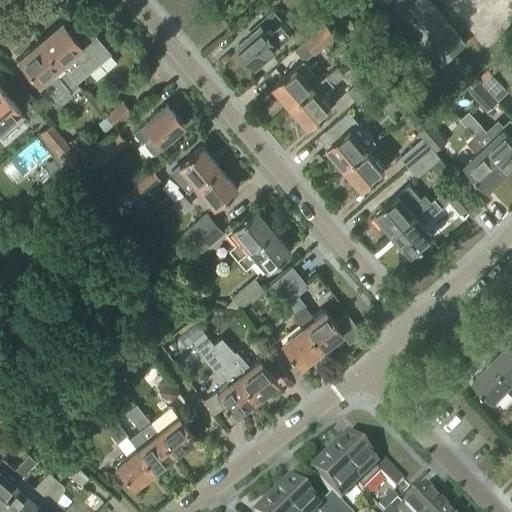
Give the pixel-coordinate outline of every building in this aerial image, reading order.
[(387,0),(441,65),(465,45),(427,0),(387,0)] [(313,16),(310,20),(311,25),(315,27),(320,26),(322,22),(321,18),(317,15),(313,16)] [(80,44),(61,22),(40,40),(60,65),(76,83),(111,53),(93,33),(80,44)] [(292,33),(282,22),(270,33),(262,24),(238,45),(256,65),(280,44),(292,33)] [(315,54),(337,36),(326,23),(304,42),(315,54)] [(59,105),(71,94),(70,93),(78,86),(76,83),(60,65),(40,40),(18,59),(43,88),(38,92),(49,104),(51,103),(54,106),(58,103),(59,105)] [(284,78),(274,86),(291,107),(321,81),(304,61),(297,67),(296,67),(287,76),(286,74),(283,77),(284,78)] [(337,67),(321,81),(291,107),(309,127),(319,119),(320,120),(323,117),(322,116),(332,108),(322,96),(334,85),(344,75),(337,67)] [(357,102),(378,84),(368,73),(347,91),(357,102)] [(498,100),(507,92),(491,74),(482,83),(498,100)] [(478,85),(474,81),(467,88),(470,91),(469,92),(487,110),(498,100),(482,83),(481,84),(480,83),(478,85)] [(0,110),(6,118),(16,109),(10,102),(11,101),(0,88),(0,110)] [(115,126),(131,112),(122,102),(107,116),(115,126)] [(154,151),(184,124),(167,105),(144,124),(145,125),(135,133),(143,142),(145,140),(154,151)] [(114,127),(106,117),(99,124),(106,133),(114,127)] [(435,151),(447,141),(430,122),(418,132),(423,137),(432,148),(435,151)] [(80,159),(51,124),(38,135),(52,151),(53,149),(69,168),(80,159)] [(495,138),(484,126),(475,135),(477,137),(509,170),(511,167),(511,135),(505,128),(495,138)] [(367,149),(350,129),(341,138),(340,136),(337,139),(338,140),(328,149),(344,168),(367,149)] [(94,168),(125,142),(116,132),(86,158),(94,168)] [(81,158),(92,148),(79,133),(67,143),(81,158)] [(409,168),(432,148),(423,137),(400,157),(409,168)] [(509,170),(477,137),(470,145),(478,153),(466,165),(489,190),(509,170)] [(219,167),(202,146),(192,154),(191,153),(188,156),(189,157),(169,173),(177,182),(183,182),(189,177),(196,186),(219,167)] [(417,177),(440,157),(434,151),(435,151),(432,148),(409,168),(417,177)] [(373,182),(377,180),(375,179),(385,170),(367,149),(344,168),(363,190),(372,181),(373,182)] [(224,199),(227,197),(226,196),(236,187),(219,167),(196,186),(213,206),(223,198),(224,199)] [(138,198),(160,180),(152,170),(129,188),(138,198)] [(460,214),(476,200),(458,179),(442,193),(460,214)] [(377,215),(394,235),(417,216),(433,202),(426,194),(422,197),(409,207),(399,195),(389,204),(388,203),(385,205),(386,206),(377,215)] [(179,214),(190,204),(184,196),(172,206),(179,214)] [(238,258),(272,229),(255,209),(227,232),(236,244),(230,249),(238,258)] [(192,242),(215,223),(206,213),(183,232),(192,242)] [(422,248),(425,246),(424,244),(434,236),(417,216),(394,235),(412,255),(421,247),(422,248)] [(200,252),(223,233),(215,223),(192,242),(200,252)] [(266,270),(290,250),(272,229),(238,258),(246,267),(256,258),(266,270)] [(294,313),(301,307),(286,287),(298,276),(291,267),(271,284),(284,301),(294,313)] [(240,308),(263,289),(254,278),(231,297),(240,308)] [(285,320),(294,313),(284,301),(276,308),(285,320)] [(332,320),(324,310),(303,326),(321,349),(342,333),(334,323),(335,322),(333,319),(332,320)] [(255,400),(238,376),(237,376),(228,363),(218,350),(217,350),(203,331),(202,332),(196,323),(177,337),(184,347),(193,341),(200,354),(209,365),(218,374),(220,372),(228,383),(216,392),(224,402),(223,403),(225,406),(227,405),(234,416),(255,400)] [(299,366),(321,349),(303,326),(281,342),(289,353),(288,354),(290,357),(291,356),(299,366)] [(511,344),(509,342),(491,361),(511,381),(511,344)] [(146,354),(114,378),(119,384),(150,359),(146,354)] [(267,370),(259,359),(238,376),(255,400),(277,383),(269,373),(270,372),(268,369),(267,370)] [(494,400),(511,381),(491,361),(472,380),(482,388),(480,390),(483,392),(484,391),(494,400)] [(171,399),(178,394),(169,383),(158,391),(163,398),(171,399)] [(150,423),(136,404),(126,412),(139,429),(128,438),(136,448),(139,446),(156,469),(177,453),(153,421),(150,423)] [(46,422),(33,409),(13,430),(26,442),(46,422)] [(177,453),(196,438),(173,409),(168,409),(153,421),(177,453)] [(117,443),(127,435),(116,420),(105,428),(117,443)] [(372,467),(347,441),(338,449),(336,447),(326,456),(356,487),(362,493),(380,475),(394,490),(403,482),(381,459),(372,467)] [(133,487),(156,469),(139,446),(136,448),(116,464),(133,487)] [(0,508),(26,479),(24,477),(37,462),(29,455),(15,470),(3,460),(0,463),(0,508)] [(319,468),(311,476),(330,495),(322,503),(331,511),(347,511),(339,504),(356,487),(326,456),(317,465),(319,468)] [(89,477),(73,462),(64,472),(80,486),(89,477)] [(0,510),(2,511),(29,511),(58,480),(49,472),(35,488),(26,479),(0,508),(0,510)] [(63,511),(65,510),(54,501),(56,498),(55,497),(65,486),(58,480),(29,511),(63,511)] [(278,491),(268,500),(280,511),(331,511),(322,503),(314,511),(289,485),(280,493),(278,491)] [(431,501),(423,493),(405,510),(396,502),(389,509),(391,511),(435,511),(441,506),(434,498),(431,501)] [(391,495),(378,508),(381,511),(385,511),(389,509),(396,502),(397,501),(391,495)] [(262,511),(261,511),(280,511),(268,500),(259,509),(262,511)]
